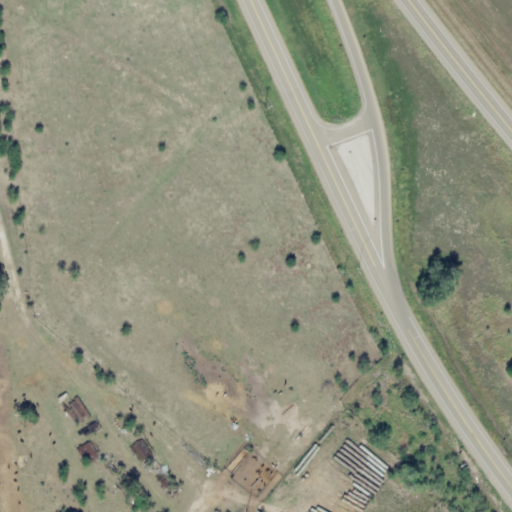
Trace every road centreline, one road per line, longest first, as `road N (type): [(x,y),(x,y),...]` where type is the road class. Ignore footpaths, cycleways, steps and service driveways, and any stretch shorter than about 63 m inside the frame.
road 1 (tertiary): [(248,0),(393,301)]
road 2 (trunk): [(333,0),(378,138),(393,301)]
road 3 (trunk): [(393,301),(428,368),(511,487)]
road 4 (trunk): [(407,0),(511,131)]
